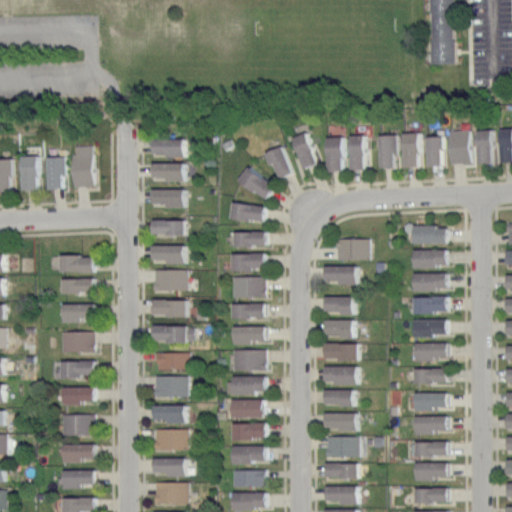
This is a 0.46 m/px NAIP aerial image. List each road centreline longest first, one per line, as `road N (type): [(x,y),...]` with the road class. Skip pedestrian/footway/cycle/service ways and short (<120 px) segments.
road 1 (residential): [(93,72),(109,83),(125,128),(132,511)]
road 2 (residential): [(480,194),(481,511)]
road 3 (residential): [(300,511),(296,252),(317,209)]
road 4 (residential): [(317,209),(383,192),(511,192)]
road 5 (residential): [(129,216),(0,222)]
